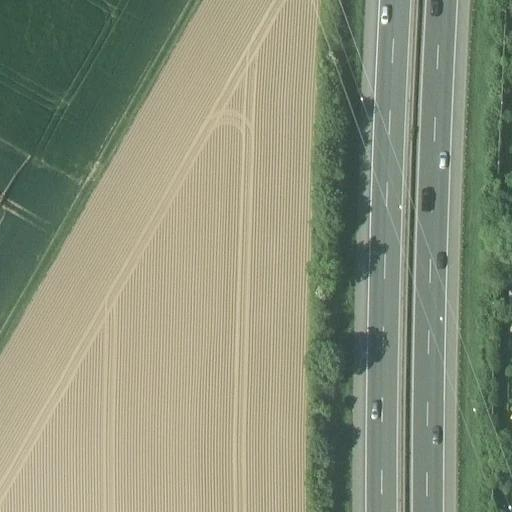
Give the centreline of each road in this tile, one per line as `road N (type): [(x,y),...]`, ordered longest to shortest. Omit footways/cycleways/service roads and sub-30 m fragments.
road 1 (motorway): [(430,511),(430,225),(442,0)]
road 2 (motorway): [(396,0),(383,511)]
road 3 (track): [(0,341),(192,0)]
